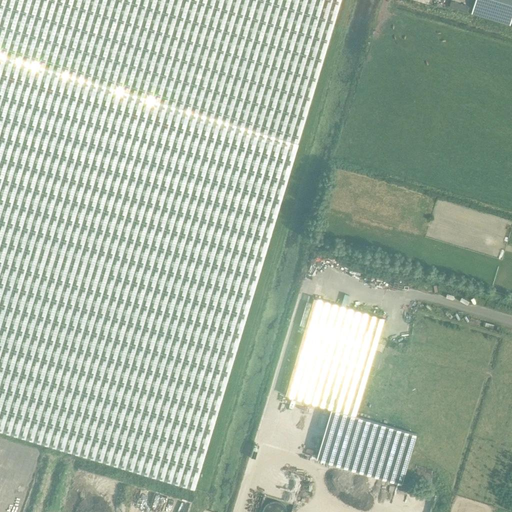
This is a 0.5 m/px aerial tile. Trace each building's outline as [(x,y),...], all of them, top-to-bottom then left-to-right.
[(0,0),(0,431),(194,489),(298,143),(341,0),(0,0)] [(509,25),(511,15),(511,0),(475,0),(472,14),(509,25)] [(314,298),(285,395),(308,401),(292,455),(380,480),(394,427),(355,416),(384,319),(314,298)] [(0,460),(0,511),(62,511),(72,482),(0,460)] [(173,511),(72,482),(63,511),(173,511)]
